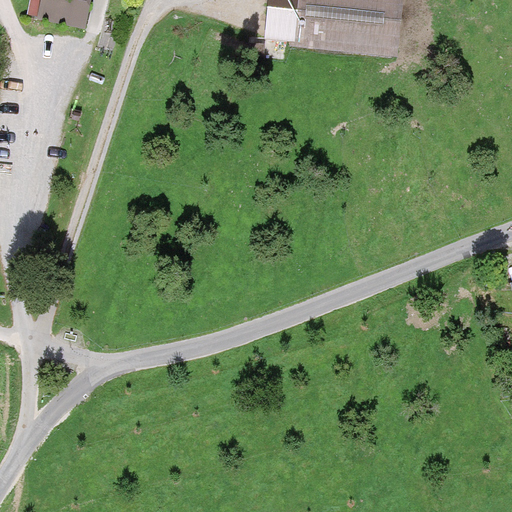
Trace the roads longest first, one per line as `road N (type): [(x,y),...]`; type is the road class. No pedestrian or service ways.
road 1 (unclassified): [(114,364),(231,338),(511,231)]
road 2 (track): [(154,0),(31,343)]
